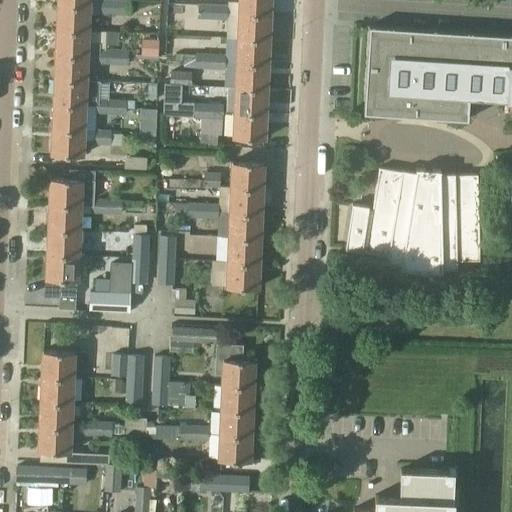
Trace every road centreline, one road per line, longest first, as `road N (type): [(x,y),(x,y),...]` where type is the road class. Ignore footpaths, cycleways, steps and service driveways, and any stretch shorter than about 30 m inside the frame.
road 1 (residential): [(294,511),(315,0)]
road 2 (unknown): [(314,8),(511,19)]
